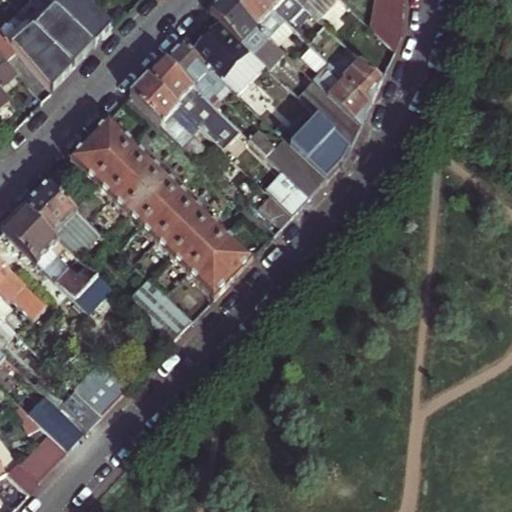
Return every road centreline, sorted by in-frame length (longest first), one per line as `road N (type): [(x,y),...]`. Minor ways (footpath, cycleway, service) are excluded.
road 1 (residential): [(427,0),(421,56),(359,183),(50,511)]
road 2 (residential): [(180,0),(0,188)]
